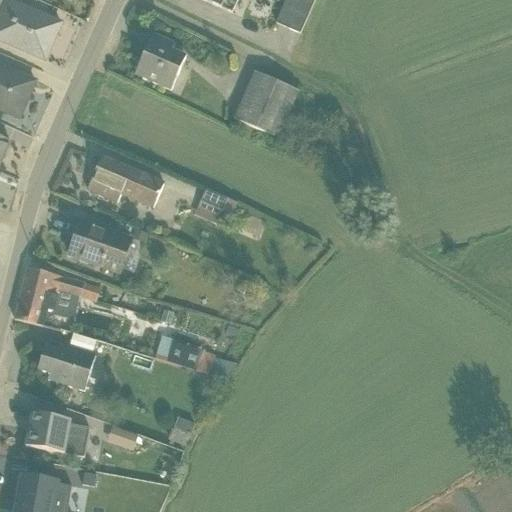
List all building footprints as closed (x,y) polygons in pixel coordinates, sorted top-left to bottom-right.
[(195,0),(216,10),(220,0),(195,0)] [(316,0),(286,0),(275,26),(301,37),(316,0)] [(0,8),(0,47),(43,66),(60,26),(3,1),(0,8)] [(129,77),(168,97),(189,58),(149,37),(129,77)] [(0,116),(19,125),(36,86),(0,69),(0,116)] [(299,93),(254,74),(233,122),(277,142),(299,93)] [(148,222),(164,186),(102,158),(85,195),(148,222)] [(237,205),(204,191),(192,219),(216,230),(223,214),(231,218),(237,205)] [(67,260),(121,279),(135,242),(80,222),(67,260)] [(97,309),(102,290),(24,271),(12,320),(43,328),(46,316),(73,323),(78,304),(97,309)] [(156,358),(161,339),(149,336),(144,355),(156,358)] [(60,337),(58,347),(76,349),(78,339),(60,337)] [(32,383),(81,397),(92,358),(43,344),(32,383)] [(33,411),(26,450),(84,460),(89,431),(33,411)] [(164,416),(159,430),(176,437),(181,423),(164,416)] [(20,480),(14,511),(75,511),(79,491),(20,480)]
